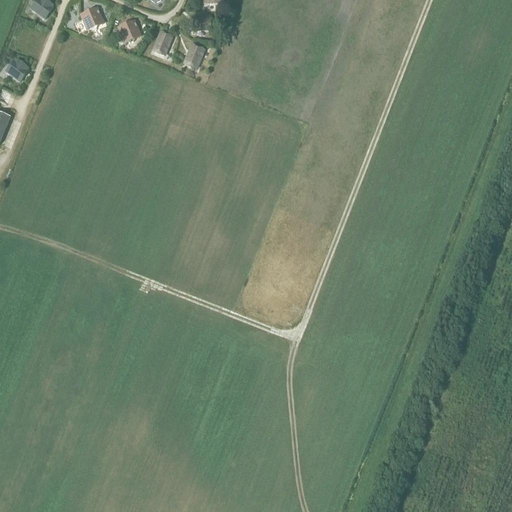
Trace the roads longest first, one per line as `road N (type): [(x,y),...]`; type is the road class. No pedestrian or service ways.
road 1 (track): [(359,511),(511,120)]
road 2 (track): [(427,0),(296,341)]
road 3 (track): [(296,341),(0,228)]
road 4 (track): [(0,164),(66,0)]
road 5 (track): [(296,341),(288,380),(304,511)]
